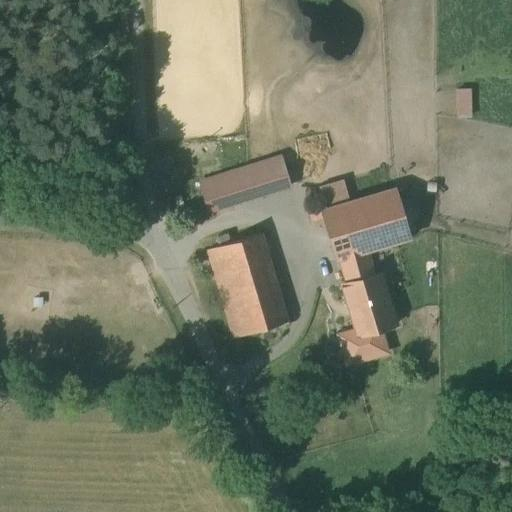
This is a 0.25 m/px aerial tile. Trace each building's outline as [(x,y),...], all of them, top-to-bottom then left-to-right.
[(281,158),(200,182),(209,212),(290,186),(281,158)] [(335,261),(365,251),(395,242),(409,238),(395,190),(342,205),(327,210),(320,211),(335,261)] [(259,234),(208,250),(234,339),(286,323),(259,234)] [(372,276),(365,251),(335,261),(335,262),(339,260),(346,284),(342,285),(355,331),(357,336),(379,330),(394,325),(379,274),(372,276)] [(357,336),(355,331),(338,336),(347,364),(386,353),(379,330),(357,336)]
